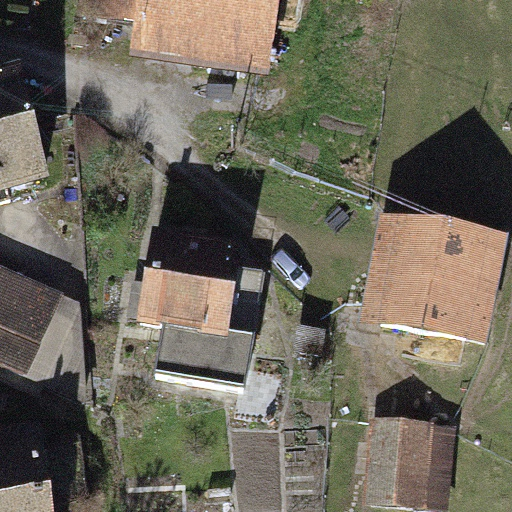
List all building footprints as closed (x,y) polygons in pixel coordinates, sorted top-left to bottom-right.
[(284,0),(86,0),(82,25),(139,34),(134,67),(270,89),(284,0)] [(0,155),(40,145),(21,73),(0,78),(0,155)] [(0,206),(51,193),(40,145),(0,155),(0,206)] [(507,257),(379,234),(362,329),(490,352),(507,257)] [(230,356),(232,346),(242,278),(245,259),(155,242),(140,339),(165,344),(230,356)] [(0,369),(20,378),(47,317),(26,308),(32,292),(0,278),(0,369)] [(266,282),(242,278),(232,346),(255,350),(266,282)] [(327,336),(298,334),(296,360),(325,362),(327,336)] [(246,403),(255,350),(232,346),(230,356),(165,344),(157,386),(246,403)] [(452,511),(460,432),(375,424),(366,511),(452,511)] [(0,511),(46,511),(47,511),(38,457),(35,437),(0,442),(0,511)] [(75,451),(38,457),(47,511),(84,505),(75,451)]
